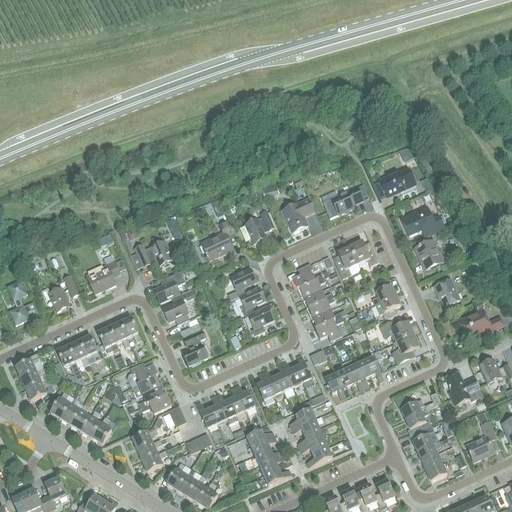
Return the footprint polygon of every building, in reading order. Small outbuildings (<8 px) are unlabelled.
[(357,174),(354,167),(349,168),(352,176),(357,174)] [(399,176),(398,174),(379,183),(386,196),(397,191),(399,195),(416,187),(408,171),(399,176)] [(426,195),(432,192),(427,181),(421,184),(426,195)] [(305,187),(302,182),(295,185),(297,191),(305,187)] [(351,194),(324,206),(330,221),(348,212),(354,210),(352,207),(363,202),(357,188),(349,191),(351,194)] [(254,196),(247,198),(249,204),(256,201),(254,196)] [(309,202),(283,214),(293,235),(309,228),(305,219),(315,214),(309,202)] [(218,204),(212,207),(215,214),(220,212),(221,211),(218,204)] [(427,209),(401,221),(409,238),(426,231),(428,237),(444,230),(438,218),(432,221),(427,209)] [(245,228),(240,231),(246,243),(251,241),(254,247),(267,241),(264,235),(275,230),(268,214),(262,217),(263,220),(245,228)] [(224,235),(202,246),(210,263),(234,253),(228,240),(235,237),(229,223),(220,227),(224,235)] [(134,232),(128,235),(131,241),(135,239),(136,236),(134,232)] [(110,236),(103,239),(106,246),(113,243),(110,236)] [(362,243),(350,249),(358,266),(367,262),(370,269),(379,265),(371,248),(365,250),(364,247),(362,243)] [(430,243),(414,251),(419,260),(421,259),(426,272),(442,264),(437,252),(435,253),(430,243)] [(136,250),(145,269),(157,264),(160,269),(174,262),(166,244),(146,253),(144,247),(136,250)] [(341,261),(335,264),(343,282),(361,274),(358,266),(350,249),(337,255),(339,258),(341,261)] [(329,260),(324,262),(328,271),(333,269),(329,260)] [(89,277),(87,278),(95,297),(96,297),(96,296),(109,290),(110,291),(117,288),(113,280),(120,276),(119,275),(115,265),(114,263),(114,264),(107,267),(103,269),(102,267),(88,274),(89,277)] [(314,273),(311,267),(299,273),(302,279),(294,282),(299,292),(325,280),(323,276),(314,280),(312,274),(314,273)] [(238,293),(235,295),(229,297),(232,303),(240,299),(249,295),(246,290),(257,285),(251,271),(232,280),(238,293)] [(180,297),(176,288),(185,284),(180,274),(163,282),(165,287),(155,292),(161,305),(171,301),(180,297)] [(225,277),(229,286),(233,284),(230,275),(225,277)] [(71,294),(76,292),(70,279),(65,281),(71,294)] [(327,285),(325,280),(299,292),(299,293),(301,292),(305,301),(323,293),(320,288),(327,285)] [(450,282),(434,289),(438,299),(440,298),(445,309),(460,303),(450,282)] [(17,310),(9,314),(16,328),(33,320),(35,324),(41,321),(34,305),(24,309),(20,300),(27,297),(21,283),(7,289),(17,310)] [(373,302),(376,308),(396,299),(391,288),(386,291),(383,285),(370,291),(373,296),(376,295),(378,300),(373,302)] [(249,295),(240,299),(241,299),(245,308),(242,309),(246,319),(249,318),(257,314),(255,309),(266,304),(260,290),(249,295)] [(70,309),(62,291),(51,296),(48,291),(43,293),(47,303),(51,301),(57,315),(70,309)] [(310,311),(334,300),(332,296),(325,299),(323,293),(305,301),(310,311)] [(188,316),(183,303),(186,302),(183,296),(180,297),(171,301),(174,306),(163,311),(169,325),(174,322),(177,328),(189,323),(187,317),(188,316)] [(400,308),(396,299),(376,308),(380,317),(382,316),(385,322),(397,316),(395,311),(400,308)] [(336,304),(334,300),(310,311),(314,321),(332,313),(329,307),(336,304)] [(482,304),(476,306),(478,312),(485,309),(482,304)] [(257,314),(249,318),(255,331),(252,333),(255,338),(266,333),(263,327),(274,322),(268,309),(257,314)] [(481,312),(458,323),(465,338),(483,330),(486,336),(503,328),(500,320),(487,325),(481,312)] [(319,331),(343,320),(341,316),(334,319),(332,313),(314,321),(319,331)] [(132,320),(120,325),(128,341),(134,338),(137,346),(142,343),(139,336),(132,320)] [(345,324),(343,320),(319,331),(317,332),(321,342),(329,338),(332,344),(344,338),(341,332),(339,333),(336,328),(345,324)] [(393,338),(396,346),(414,338),(408,325),(401,328),(398,322),(380,330),(385,341),(393,338)] [(131,348),(128,341),(120,325),(109,330),(117,346),(122,344),(125,351),(131,348)] [(183,340),(201,332),(198,326),(180,334),(183,340)] [(117,346),(109,330),(98,335),(105,351),(111,348),(115,356),(120,353),(117,346)] [(189,353),(184,356),(190,368),(208,360),(201,343),(207,340),(204,334),(185,343),(189,353)] [(91,338),(80,343),(87,359),(93,357),(96,364),(101,362),(98,354),(91,338)] [(419,349),(414,338),(396,346),(400,353),(392,356),(397,367),(411,360),(409,354),(419,349)] [(87,359),(80,343),(69,348),(76,364),(82,362),(85,369),(90,367),(87,360),(87,359)] [(342,345),(336,347),(339,353),(345,351),(342,345)] [(76,364),(69,348),(57,353),(65,370),(71,367),(74,374),(79,372),(76,365),(76,364)] [(328,363),(324,353),(314,357),(319,367),(328,363)] [(110,354),(104,358),(110,368),(116,364),(110,354)] [(30,364),(16,370),(21,382),(37,374),(44,371),(37,356),(28,360),(30,364)] [(301,368),(296,370),(303,386),(313,381),(310,375),(305,364),(302,358),(298,360),(301,368)] [(374,360),(364,365),(371,380),(376,377),(380,385),(385,383),(374,360)] [(380,361),(377,363),(382,373),(385,372),(387,371),(386,369),(383,368),(380,361)] [(493,361),(479,368),(487,386),(506,378),(509,383),(511,390),(511,375),(508,367),(503,370),(503,371),(499,373),(498,371),(493,361)] [(303,386),(296,370),(291,373),(288,364),(283,367),(294,390),(303,386)] [(371,380),(364,365),(354,369),(365,392),(370,390),(366,382),(371,380)] [(129,377),(128,381),(133,391),(156,380),(159,378),(154,369),(146,372),(144,366),(132,372),(133,375),(129,377)] [(294,390),(283,367),(278,369),(282,377),(277,379),(284,394),(294,390)] [(365,392),(354,369),(345,373),(352,388),(357,386),(361,394),(365,392)] [(37,374),(21,382),(26,392),(42,385),(40,379),(47,376),(44,371),(37,374)] [(284,394),(277,379),(272,381),(268,373),(264,375),(275,399),(284,394)] [(352,388),(345,373),(335,378),(346,401),(351,399),(347,391),(352,388)] [(275,399),(264,375),(259,377),(263,385),(258,388),(265,403),(275,399)] [(453,398),(451,399),(454,407),(469,400),(468,397),(480,391),(475,380),(463,386),(459,377),(446,383),(453,398)] [(346,401),(335,378),(326,382),(333,397),(338,395),(342,403),(346,401)] [(144,398),(161,390),(156,380),(133,391),(137,400),(143,397),(144,398)] [(42,385),(26,392),(31,404),(47,396),(44,390),(52,387),(50,383),(49,382),(42,385)] [(240,388),(236,390),(246,413),(256,409),(249,394),(244,396),(240,388)] [(112,389),(107,398),(113,402),(115,398),(114,397),(115,394),(113,390),(112,389)] [(142,410),(168,398),(165,399),(161,390),(144,398),(146,403),(140,406),(142,410)] [(246,413),(236,390),(231,392),(235,400),(230,403),(237,418),(246,413)] [(60,401),(51,416),(62,422),(71,408),(65,404),(69,397),(65,395),(61,401),(60,401)] [(400,412),(405,422),(426,413),(441,406),(436,395),(430,398),(433,405),(419,411),(417,405),(400,412)] [(237,418),(230,403),(225,405),(221,396),(217,398),(227,422),(230,427),(239,423),(237,418)] [(172,408),(168,398),(142,410),(143,414),(152,410),(155,416),(172,408)] [(227,422),(217,398),(212,401),(216,409),(211,411),(218,426),(227,422)] [(71,408),(62,422),(72,429),(81,414),(75,410),(79,404),(78,403),(75,401),(71,408)] [(218,426),(211,411),(206,413),(202,405),(197,407),(208,431),(218,426)] [(81,414),(72,429),(82,435),(91,420),(86,417),(90,410),(85,407),(81,414)] [(183,414),(180,409),(180,408),(169,413),(170,416),(172,419),(183,414)] [(292,432),(316,422),(312,412),(296,419),(298,424),(290,427),(292,432)] [(91,420),(82,435),(93,441),(102,426),(96,423),(100,416),(95,413),(91,420)] [(428,417),(426,413),(405,422),(410,432),(416,429),(419,435),(432,429),(429,424),(426,425),(423,419),(428,417)] [(185,419),(183,414),(172,419),(174,424),(185,419)] [(485,415),(477,419),(482,428),(489,425),(485,415)] [(170,416),(164,419),(169,430),(175,427),(174,424),(172,419),(170,416)] [(102,426),(93,441),(103,448),(112,433),(106,429),(111,422),(106,419),(102,426)] [(177,430),(187,425),(185,419),(174,424),(175,427),(177,430)] [(455,419),(451,423),(456,427),(460,423),(455,419)] [(141,420),(134,423),(137,428),(143,425),(141,420)] [(158,421),(154,428),(159,431),(163,424),(158,421)] [(511,421),(502,426),(511,447),(511,421)] [(320,431),(316,422),(292,432),(294,436),(303,433),(305,438),(320,431)] [(487,439),(466,448),(474,464),(494,455),(489,445),(496,441),(489,425),(482,428),(487,439)] [(434,435),(432,429),(419,435),(421,440),(412,444),(417,455),(437,445),(433,435),(434,435)] [(133,441),(138,453),(161,442),(154,446),(151,440),(158,436),(156,431),(149,435),(149,434),(133,441)] [(301,451),(324,441),(320,431),(305,438),(307,443),(298,446),(301,451)] [(252,450),(275,440),(273,435),(265,438),(263,433),(247,440),(252,450)] [(208,436),(202,438),(207,450),(209,449),(213,447),(208,436)] [(207,450),(202,438),(197,441),(202,452),(205,451),(207,450)] [(277,444),(275,440),(252,450),(256,459),(271,453),(269,447),(277,444)] [(202,452),(197,441),(192,443),(197,455),(202,452)] [(328,450),(324,441),(301,451),(303,456),(311,452),(313,457),(328,450)] [(164,447),(161,442),(138,453),(143,464),(159,457),(156,451),(164,447)] [(197,455),(192,443),(186,446),(191,457),(197,455)] [(439,450),(437,445),(417,455),(422,465),(438,457),(435,452),(439,450)] [(309,471),(333,460),(328,450),(313,457),(315,462),(307,466),(309,471)] [(166,453),(159,457),(143,464),(148,475),(164,468),(161,461),(168,458),(166,453)] [(260,469),(284,458),(282,454),(273,458),(271,453),(256,459),(260,469)] [(442,467),(438,457),(422,465),(426,475),(442,467)] [(460,471),(466,468),(461,457),(455,460),(460,471)] [(286,463),(284,458),(260,469),(264,478),(280,471),(278,467),(286,463)] [(335,460),(324,465),(329,475),(340,470),(335,460)] [(179,494),(192,472),(188,479),(182,475),(186,469),(181,466),(177,472),(168,487),(179,494)] [(447,477),(442,467),(426,475),(431,484),(447,477)] [(268,488),(292,478),(290,473),(282,477),(280,471),(264,478),(268,488)] [(189,500),(202,478),(198,485),(192,481),(196,475),(192,472),(179,494),(189,500)] [(214,472),(211,478),(218,482),(221,476),(214,472)] [(199,506),(208,491),(202,488),(206,481),(202,478),(189,500),(199,506)] [(49,483),(45,485),(50,497),(44,500),(50,511),(54,511),(56,511),(55,509),(62,506),(60,501),(66,498),(59,481),(50,485),(49,483)] [(370,488),(380,511),(386,508),(385,505),(395,500),(388,483),(376,488),(380,496),(375,499),(370,488)] [(212,485),(208,491),(199,506),(208,511),(210,511),(219,498),(213,494),(217,487),(212,485)] [(380,511),(370,488),(359,493),(363,501),(358,503),(353,492),(352,492),(361,511),(368,511),(367,509),(377,505),(380,511)] [(34,492),(24,497),(30,511),(50,511),(44,500),(39,502),(34,492)] [(361,511),(352,492),(341,497),(345,505),(340,507),(336,499),(341,511),(352,511),(360,509),(360,511),(361,511)] [(30,511),(24,497),(12,502),(17,511),(30,511)] [(101,511),(106,504),(95,498),(90,508),(84,505),(79,511),(101,511)] [(341,511),(336,499),(325,504),(328,511),(341,511)] [(492,511),(487,499),(475,504),(478,511),(492,511)]
